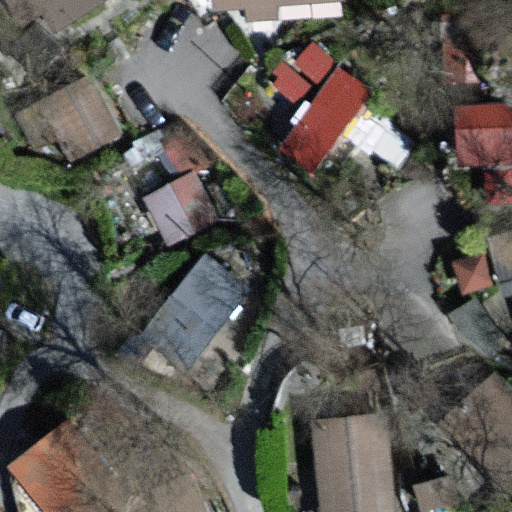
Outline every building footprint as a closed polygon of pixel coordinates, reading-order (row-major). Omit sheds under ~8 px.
[(98,0),(33,0),(52,30),(98,0)] [(221,0),(222,3),(254,1),(255,15),(278,14),(277,0),(221,0)] [(329,63),(280,132),(338,173),(364,138),(385,154),(409,120),(329,63)] [(117,133),(90,77),(26,109),(53,164),(117,133)] [(453,90),(451,150),(508,151),(509,91),(453,90)] [(197,175),(152,197),(173,239),(218,217),(197,175)] [(511,236),(493,240),(508,336),(511,335),(511,236)] [(250,287),(212,258),(155,335),(193,363),(250,287)] [(68,405),(10,453),(58,511),(74,511),(123,471),(68,405)] [(394,511),(385,414),(324,419),(332,511),(394,511)]
